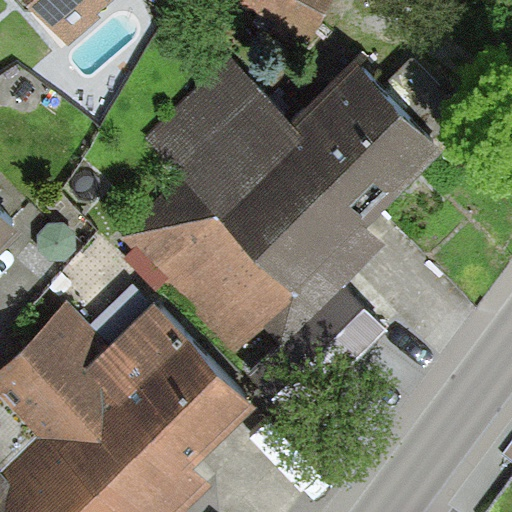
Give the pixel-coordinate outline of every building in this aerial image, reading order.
[(37,0),(66,32),(102,0),(37,0)] [(321,0),(247,0),(308,29),(321,0)] [(295,122),(224,52),(150,127),(190,166),(121,235),(232,345),(260,316),(284,340),(384,240),(357,214),(459,110),(409,61),(387,83),(360,57),(295,122)] [(0,213),(0,241),(14,228),(0,213)] [(68,311),(0,378),(0,391),(63,454),(121,511),(161,511),(201,472),(184,456),(243,397),(152,306),(108,351),(68,311)] [(0,511),(5,511),(63,454),(0,391),(0,511)] [(121,511),(63,454),(5,511),(121,511)]
